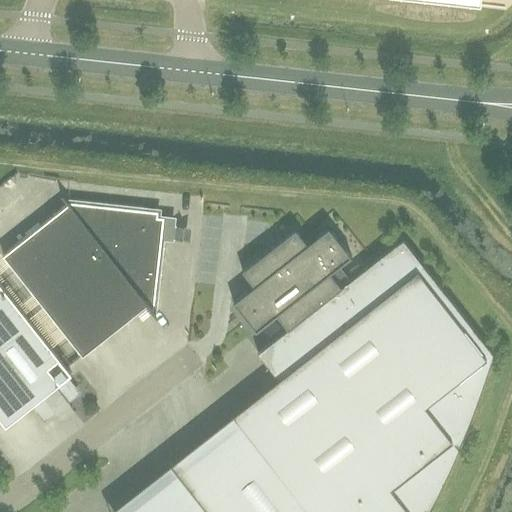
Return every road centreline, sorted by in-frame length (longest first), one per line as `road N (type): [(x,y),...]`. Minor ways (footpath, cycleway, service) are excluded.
road 1 (tertiary): [(511,108),(0,53)]
road 2 (unclassified): [(0,510),(193,356)]
